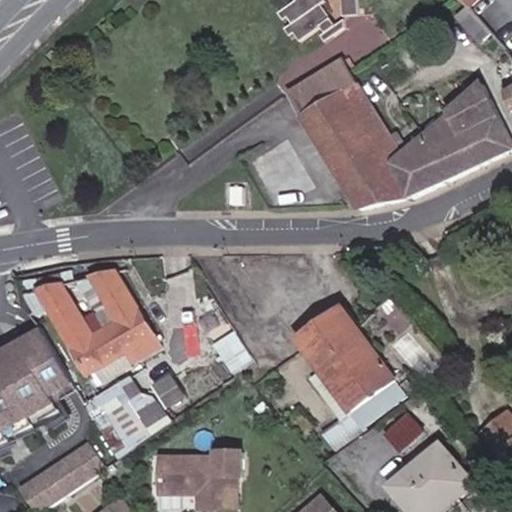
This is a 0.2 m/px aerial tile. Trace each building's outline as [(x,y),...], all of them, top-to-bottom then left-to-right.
[(356,20),(353,0),(290,0),(278,10),(296,38),(313,23),(322,32),(332,21),(319,5),(318,0),(335,0),(338,22),(356,20)] [(412,200),(380,142),(394,133),(367,76),(351,83),(357,100),(316,116),(357,214),(378,213),(412,200)] [(380,142),(412,200),(511,148),(511,139),(495,89),(405,154),(394,133),(380,142)] [(41,293),(89,376),(128,352),(134,364),(161,349),(117,271),(94,276),(119,322),(96,335),(65,284),(41,293)] [(309,347),(362,417),(408,384),(354,309),(309,347)] [(0,443),(65,403),(55,386),(72,375),(42,328),(0,352),(0,443)] [(163,430),(176,421),(144,373),(132,381),(163,430)] [(122,457),(163,430),(132,381),(92,407),(122,457)] [(471,486),(410,413),(382,436),(410,470),(389,488),(408,511),(422,511),(445,493),(452,502),(471,486)] [(511,421),(506,414),(481,434),(511,471),(511,421)] [(100,444),(35,492),(49,511),(63,511),(121,472),(100,444)] [(235,511),(235,477),(215,476),(216,458),(160,457),(160,495),(183,495),(189,488),(198,498),(197,511),(235,511)] [(215,476),(235,477),(236,458),(216,458),(215,476)] [(439,511),(452,502),(445,493),(422,511),(439,511)] [(128,511),(119,501),(105,511),(128,511)]
